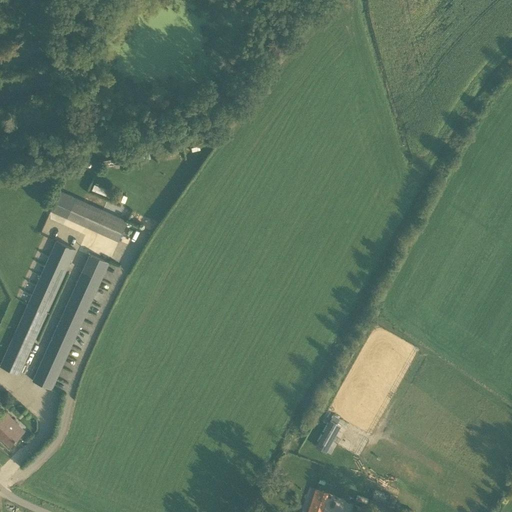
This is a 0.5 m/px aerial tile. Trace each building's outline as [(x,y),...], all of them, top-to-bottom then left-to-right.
[(93,190),(111,196),(114,190),(95,183),(93,190)] [(128,190),(122,205),(128,208),(134,193),(128,190)] [(119,241),(128,221),(76,197),(66,218),(119,241)] [(44,227),(43,232),(54,236),(55,230),(44,227)] [(76,250),(75,250),(69,247),(57,240),(0,365),(0,366),(19,375),(76,250)] [(52,390),(109,263),(90,254),(32,380),(52,390)] [(0,434),(10,445),(25,429),(6,411),(0,417),(0,434)] [(329,420),(318,442),(333,450),(344,428),(329,420)] [(321,511),(328,493),(316,489),(307,511),(321,511)]
